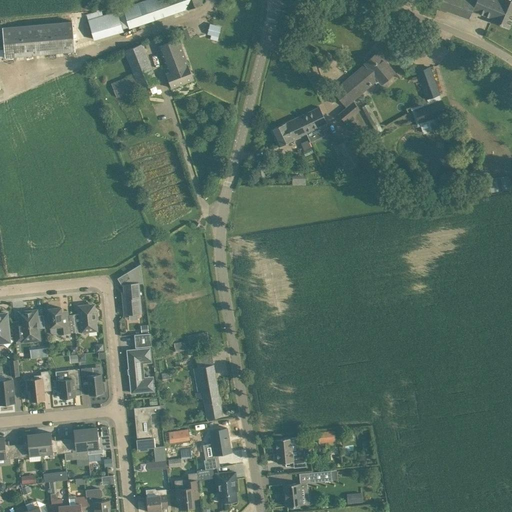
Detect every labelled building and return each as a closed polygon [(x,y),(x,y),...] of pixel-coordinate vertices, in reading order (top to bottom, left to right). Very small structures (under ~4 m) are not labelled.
[(122,29),(128,27),(129,29),(187,8),(187,9),(202,4),(200,0),(147,0),(123,9),(124,11),(117,13),(117,11),(103,16),(101,10),(86,14),(88,21),(87,21),(94,40),(123,30),(122,29)] [(468,0),(469,0),(468,0),(433,0),(431,5),(469,18),(472,9),(493,18),(491,21),(508,28),(511,18),(511,0),(468,0)] [(72,20),(2,26),(5,57),(75,51),(72,20)] [(209,23),(207,31),(207,34),(219,36),(221,27),(209,23)] [(158,46),(164,62),(165,65),(163,66),(171,88),(194,79),(178,39),(158,46)] [(156,81),(146,55),(141,43),(125,50),(134,74),(111,83),(117,97),(156,81)] [(366,64),(351,76),(363,91),(378,78),(382,83),(394,72),(377,52),(365,63),(366,64)] [(422,97),(436,92),(429,68),(415,72),(422,97)] [(346,105),(363,91),(351,76),(333,91),(346,105)] [(442,100),(414,109),(419,123),(427,120),(431,130),(442,126),(438,116),(446,113),(442,100)] [(352,102),(339,114),(344,121),(358,109),(352,102)] [(319,107),(299,116),(306,132),(327,123),(319,107)] [(293,138),(306,132),(299,116),(286,122),(285,122),(270,129),(279,146),(294,139),(293,138)] [(303,156),(313,153),(308,139),(298,142),(303,156)] [(339,144),(344,154),(339,157),(345,168),(359,160),(347,139),(339,144)] [(486,177),(488,191),(508,188),(506,175),(486,177)] [(140,264),(116,278),(116,279),(127,272),(130,278),(128,279),(128,283),(124,284),(124,292),(126,292),(126,297),(123,297),(124,314),(141,312),(138,280),(142,279),(140,264)] [(78,305),(79,313),(73,314),(75,332),(97,330),(96,319),(98,319),(97,311),(95,311),(94,304),(78,305)] [(66,310),(61,311),(61,307),(49,308),(51,326),(50,326),(50,334),(58,333),(69,332),(68,320),(67,314),(68,314),(68,310),(66,310)] [(18,321),(14,321),(16,341),(22,341),(25,341),(26,342),(40,340),(39,334),(37,310),(25,311),(24,310),(22,310),(17,311),(18,321)] [(0,342),(1,343),(1,338),(9,337),(7,313),(0,313),(0,342)] [(135,347),(138,347),(139,349),(128,350),(127,350),(127,351),(128,351),(131,391),(131,392),(132,392),(153,390),(154,390),(154,389),(153,389),(152,379),(142,380),(140,360),(150,359),(149,348),(148,346),(151,345),(150,332),(134,334),(135,347)] [(208,332),(188,335),(190,347),(210,344),(208,332)] [(186,341),(174,343),(176,351),(187,349),(186,341)] [(222,415),(211,354),(196,357),(197,367),(194,367),(198,392),(196,392),(197,399),(203,398),(207,418),(222,415)] [(18,359),(9,360),(11,376),(19,375),(18,359)] [(93,374),(92,367),(81,368),(82,380),(88,379),(90,394),(103,393),(102,390),(104,390),(103,384),(102,384),(101,373),(93,374)] [(81,384),(79,368),(67,369),(55,371),(57,389),(60,389),(61,397),(62,397),(63,398),(68,397),(68,396),(75,395),(74,385),(81,384)] [(29,390),(30,402),(45,401),(43,390),(51,390),(49,370),(41,371),(41,374),(33,375),(34,378),(26,379),(27,390),(29,390)] [(0,403),(3,403),(6,404),(9,402),(14,402),(12,379),(0,380),(0,403)] [(161,412),(160,405),(149,406),(149,413),(161,412)] [(137,439),(138,448),(139,448),(140,450),(148,449),(148,447),(155,446),(154,437),(153,437),(151,415),(135,416),(137,439)] [(214,453),(230,450),(226,426),(209,429),(214,453)] [(98,427),(86,429),(88,454),(103,452),(103,448),(111,448),(109,434),(102,435),(101,430),(101,432),(98,432),(97,428),(98,428),(98,427)] [(164,430),(166,443),(190,439),(188,429),(177,430),(177,428),(164,430)] [(88,456),(88,454),(86,429),(73,430),(73,431),(74,430),(74,434),(71,435),(71,433),(70,433),(70,438),(63,439),(65,452),(72,452),(73,457),(88,456)] [(323,431),(324,441),(335,440),(334,431),(334,430),(323,431)] [(52,432),(39,433),(41,453),(56,451),(56,453),(65,452),(63,439),(56,440),(55,435),(54,435),(55,436),(51,437),(51,433),(52,433),(52,432)] [(26,454),(41,453),(39,433),(26,435),(27,435),(27,439),(24,440),(24,438),(24,443),(17,444),(18,457),(26,456),(26,454)] [(5,437),(0,437),(0,457),(10,456),(10,458),(18,457),(17,444),(9,445),(9,440),(8,440),(8,441),(5,442),(5,438),(5,437)] [(298,455),(296,437),(275,439),(277,462),(293,461),(294,467),(306,466),(305,454),(298,455)] [(207,467),(221,464),(220,455),(205,458),(207,467)] [(112,458),(104,458),(104,467),(112,466),(112,458)] [(160,460),(156,460),(157,469),(167,468),(166,459),(165,460),(160,460)] [(311,472),(310,472),(311,482),(331,480),(331,470),(317,471),(311,472)] [(236,486),(235,471),(216,473),(217,481),(218,481),(220,502),(236,500),(235,486),(236,486)] [(100,475),(101,483),(113,482),(112,474),(100,475)] [(198,479),(183,481),(183,479),(175,480),(176,489),(177,488),(178,498),(179,508),(194,507),(193,492),(199,491),(198,479)] [(52,511),(70,511),(69,504),(63,505),(62,498),(58,499),(56,481),(49,481),(52,511)] [(307,482),(284,484),(286,506),(293,505),(293,507),(299,507),(299,504),(302,504),(300,488),(307,487),(307,482)] [(31,492),(28,485),(27,486),(26,484),(21,484),(22,487),(22,488),(24,494),(31,492)] [(109,511),(108,500),(101,501),(100,496),(102,495),(101,490),(99,488),(85,489),(88,509),(95,509),(95,511),(109,511)] [(166,488),(156,489),(155,488),(146,489),(148,511),(156,511),(161,511),(161,507),(168,506),(167,494),(166,488)] [(69,495),(69,504),(70,511),(81,511),(82,510),(88,509),(85,489),(86,496),(76,497),(76,495),(69,495)] [(360,502),(359,492),(344,493),(345,502),(360,502)]
